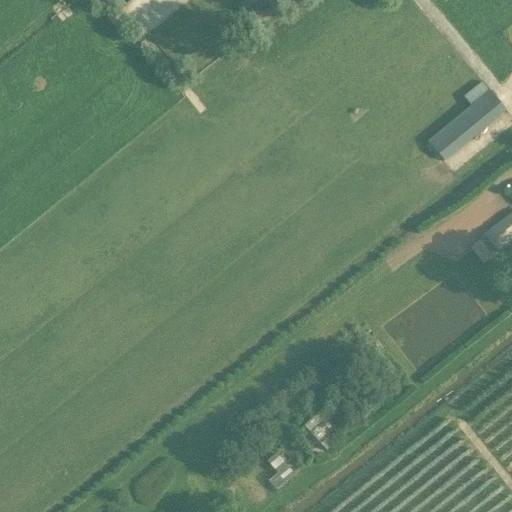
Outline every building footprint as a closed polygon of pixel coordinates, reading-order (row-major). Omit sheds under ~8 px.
[(250,0),(240,9),(255,30),(293,0),(250,0)] [(471,108),(429,143),(443,162),(505,111),(489,92),(482,83),(463,99),(471,108)] [(511,213),(483,236),(497,254),(511,242),(511,213)] [(320,412),(302,428),(308,434),(326,418),(320,412)] [(308,434),(319,447),(337,430),(326,418),(308,434)] [(337,430),(319,447),(325,453),(343,437),(337,430)] [(286,468),(276,455),(268,462),(278,475),(286,468)]
